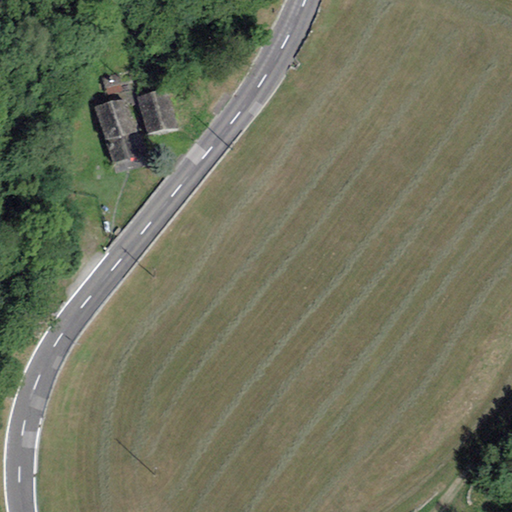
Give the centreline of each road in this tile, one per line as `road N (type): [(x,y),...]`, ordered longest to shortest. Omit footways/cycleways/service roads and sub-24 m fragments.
road 1 (tertiary): [(21,511),(23,423),(48,356),(251,96),(306,0)]
road 2 (track): [(437,511),(511,409)]
